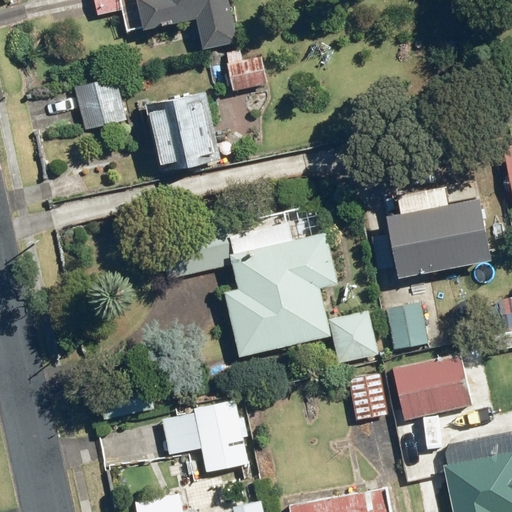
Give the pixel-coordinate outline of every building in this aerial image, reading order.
[(91,0),(96,17),(119,11),(126,38),(190,22),(197,50),(236,40),(226,0),(91,0)] [(226,63),(221,64),(226,92),(265,86),(259,46),(224,51),(226,63)] [(115,74),(70,85),(82,132),(126,121),(115,74)] [(206,156),(216,154),(206,103),(204,95),(155,105),(156,112),(142,115),(152,167),(167,164),(169,176),(208,169),(206,156)] [(511,205),(511,204),(511,144),(500,146),(511,205)] [(430,346),(415,275),(483,261),(469,198),(439,204),(435,188),(371,202),(388,281),(379,283),(394,354),(430,346)] [(337,287),(323,233),(318,235),(308,195),(293,199),(199,222),(155,233),(167,282),(226,268),(232,293),(217,297),(232,359),(326,336),(316,292),(337,287)] [(377,354),(366,309),(327,319),(339,364),(377,354)] [(511,328),(493,331),(495,350),(511,347),(511,328)] [(390,368),(400,419),(470,405),(459,354),(390,368)] [(377,374),(346,379),(353,421),(384,416),(377,374)] [(93,388),(101,421),(153,409),(145,376),(93,388)] [(236,393),(186,404),(188,411),(158,418),(167,459),(199,452),(204,474),(252,464),(236,393)] [(511,511),(511,461),(510,452),(440,466),(448,511),(511,511)] [(261,511),(259,499),(226,506),(222,483),(128,502),(130,511),(261,511)] [(283,506),(284,511),(393,511),(389,488),(283,506)]
